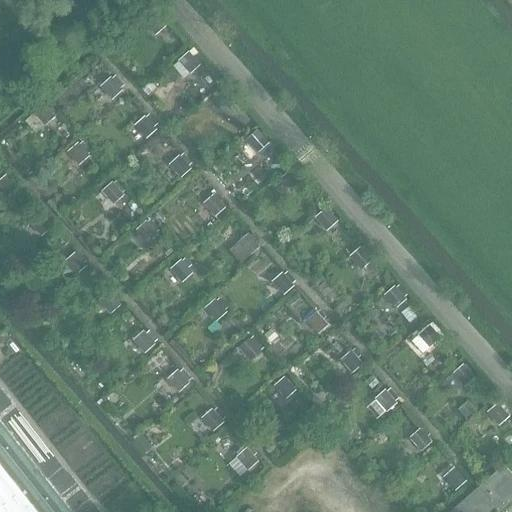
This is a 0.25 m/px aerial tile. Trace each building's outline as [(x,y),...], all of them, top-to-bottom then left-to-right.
[(154,13),(143,22),(155,35),(166,26),(162,21),(164,19),(159,13),(156,15),(154,13)] [(188,53),(179,61),(190,74),(200,66),(199,65),(202,62),(196,55),(193,58),(188,53)] [(110,77),(99,87),(111,100),(122,91),(120,89),(124,86),(115,76),(111,79),(110,77)] [(221,91),(212,99),(223,112),(233,104),(231,102),(234,99),(227,90),(223,93),(221,91)] [(43,104),(33,113),(33,114),(44,126),(57,114),(48,104),(45,106),(43,104)] [(144,117),(134,126),(146,139),(156,130),(153,127),(157,124),(149,115),(145,118),(144,117)] [(256,131),(247,139),(258,152),(267,144),(256,131)] [(79,143),(67,154),(78,167),(90,156),(88,154),(91,151),(83,142),(80,144),(79,143)] [(179,155),(168,164),(176,174),(179,178),(190,168),(188,166),(191,163),(183,154),(180,156),(179,155)] [(289,170),(280,178),(292,191),(305,179),(296,169),(292,173),(289,170)] [(5,174),(0,179),(0,190),(6,197),(17,188),(5,174)] [(112,182),(101,191),(113,205),(124,195),(122,193),(125,190),(116,181),(113,183),(112,182)] [(213,195),(203,203),(215,217),(225,208),(220,202),(223,199),(217,193),(214,195),(213,195)] [(326,210),(317,218),(327,230),(336,222),(326,210)] [(40,214),(29,223),(41,237),(52,227),(49,224),(51,222),(44,214),(42,216),(40,214)] [(146,221),(135,230),(147,244),(158,234),(157,232),(159,230),(150,220),(147,221),(146,221)] [(247,233),(236,243),(248,256),(259,247),(256,243),(259,240),(253,234),(250,236),(247,233)] [(360,249),(351,257),(361,269),(370,261),(360,249)] [(74,252),(63,262),(75,276),(86,266),(83,263),(86,261),(77,251),(75,253),(74,252)] [(181,260),(169,269),(181,283),(192,273),(188,268),(190,266),(184,259),(182,261),(181,260)] [(281,272),(271,281),(282,295),(293,286),(291,284),(295,281),(287,272),(283,274),(281,272)] [(394,287),(385,296),(396,308),(405,299),(403,298),(406,295),(398,286),(395,289),(394,287)] [(109,293),(98,303),(110,316),(121,307),(109,293)] [(214,298),(203,308),(215,321),(226,312),(224,310),(228,307),(220,297),(216,301),(214,298)] [(316,312),(306,321),(318,334),(328,325),(322,319),(326,317),(320,310),(317,313),(316,312)] [(428,326),(419,335),(430,347),(439,339),(428,326)] [(143,331),(132,340),(144,354),(155,344),(154,343),(157,340),(148,330),(145,333),(143,331)] [(249,337),(238,347),(250,361),(261,351),(260,350),(263,348),(253,336),(250,339),(249,337)] [(350,350),(340,360),(351,373),(362,364),(357,358),(360,356),(354,349),(351,351),(350,350)] [(463,364),(452,373),(464,387),(474,378),(463,364)] [(177,369),(167,379),(179,393),(189,383),(188,381),(191,378),(183,369),(179,372),(177,369)] [(284,377),(273,386),(285,400),(295,390),(284,377)] [(385,389),(374,398),(375,400),(385,412),(386,412),(396,403),(395,401),(398,398),(390,388),(386,391),(385,389)] [(497,403),(486,412),(498,426),(509,416),(497,403)] [(211,409),(200,418),(212,432),(223,422),(222,420),(225,417),(217,408),(213,411),(211,409)] [(68,511),(0,423),(0,511),(68,511)] [(419,427),(408,436),(420,450),(431,440),(427,436),(429,434),(423,427),(421,429),(419,427)] [(497,511),(511,498),(511,474),(503,465),(449,511),(486,511),(493,507),(497,511)] [(454,468),(443,477),(455,490),(466,481),(454,468)]
